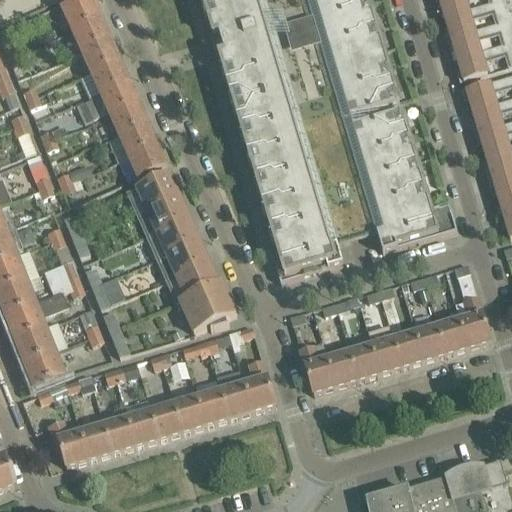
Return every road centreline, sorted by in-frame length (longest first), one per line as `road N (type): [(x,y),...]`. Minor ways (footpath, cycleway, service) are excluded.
road 1 (residential): [(262,313),(121,0)]
road 2 (unknown): [(286,0),(368,282)]
road 3 (residential): [(480,250),(407,0)]
road 4 (residential): [(262,313),(480,250)]
road 5 (residential): [(326,471),(511,425)]
road 6 (residential): [(326,471),(304,454),(262,313)]
